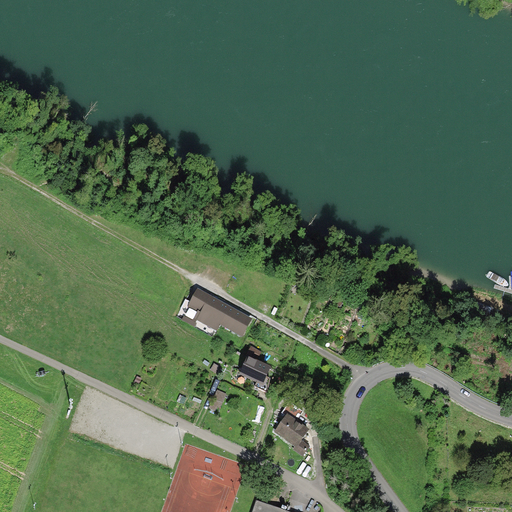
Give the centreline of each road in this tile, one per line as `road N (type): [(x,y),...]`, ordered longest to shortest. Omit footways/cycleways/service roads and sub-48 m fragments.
road 1 (residential): [(341,511),(298,477),(0,338)]
road 2 (residential): [(362,383),(350,368),(188,276)]
road 3 (track): [(188,276),(45,194)]
road 4 (tertiary): [(511,418),(410,369),(390,368),(362,383)]
road 5 (tertiary): [(362,383),(347,425),(400,511)]
